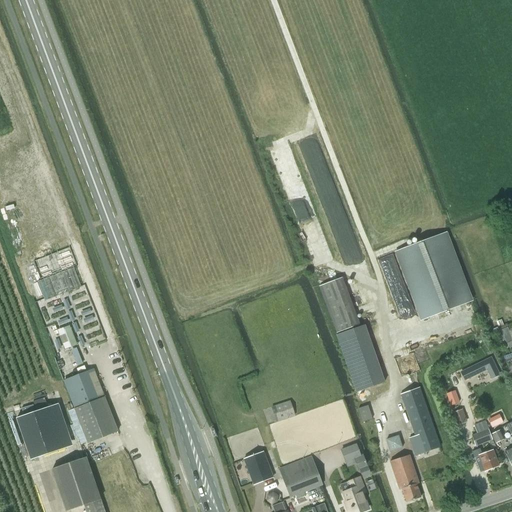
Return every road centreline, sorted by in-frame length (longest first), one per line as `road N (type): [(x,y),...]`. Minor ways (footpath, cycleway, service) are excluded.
road 1 (unclassified): [(235,511),(41,0)]
road 2 (primary): [(214,511),(26,0)]
road 3 (track): [(272,0),(378,279)]
